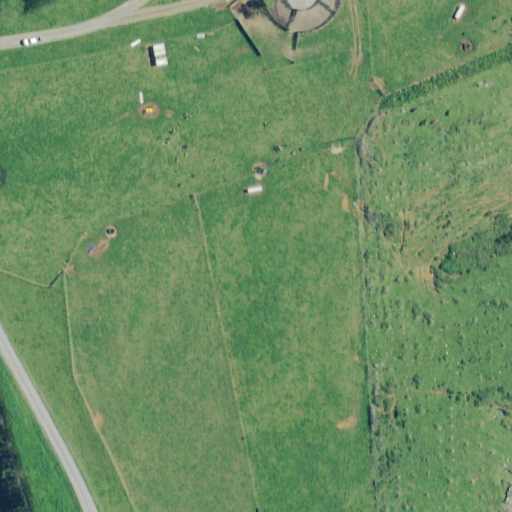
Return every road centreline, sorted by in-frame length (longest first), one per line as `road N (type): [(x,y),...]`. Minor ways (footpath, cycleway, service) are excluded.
road 1 (unclassified): [(75,511),(0,372)]
road 2 (unknown): [(0,36),(63,27),(137,0)]
